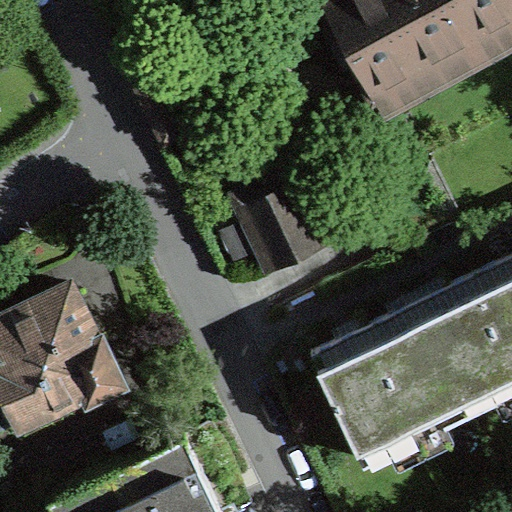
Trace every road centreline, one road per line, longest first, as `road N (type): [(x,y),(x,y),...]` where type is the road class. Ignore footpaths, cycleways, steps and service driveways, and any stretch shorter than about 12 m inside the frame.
road 1 (residential): [(122,137),(303,511)]
road 2 (residential): [(58,0),(122,137)]
road 3 (residential): [(0,208),(122,137)]
